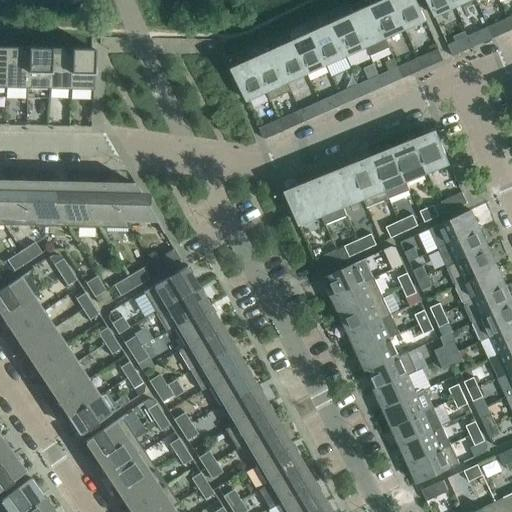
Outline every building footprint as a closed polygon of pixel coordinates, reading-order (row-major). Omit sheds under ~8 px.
[(405,29),(391,0),(383,0),(371,6),(385,38),(405,29)] [(425,20),(416,0),(391,0),(405,29),(425,20)] [(427,0),(434,16),(455,7),(451,0),(427,0)] [(371,6),(351,15),(366,47),(370,57),(390,48),(385,38),(371,6)] [(366,47),(351,15),(331,24),(346,56),(366,47)] [(498,23),(504,34),(511,30),(511,27),(508,19),(498,23)] [(346,56),(331,24),(312,32),(326,65),(346,56)] [(479,32),(484,43),(493,39),(488,27),(479,32)] [(326,65),(312,32),(292,41),(307,74),(326,65)] [(459,41),(464,52),(474,47),(469,36),(459,41)] [(307,74),(292,41),(272,50),(287,83),(288,82),(307,74)] [(5,87),(6,87),(13,88),(13,94),(28,94),(28,88),(27,88),(27,47),(6,47),(5,87)] [(27,88),(28,88),(35,88),(35,94),(49,95),(49,88),(48,88),(49,48),(27,47),(27,88)] [(48,88),(49,88),(57,89),(56,95),(71,95),(71,89),(70,89),(71,48),(49,48),(48,88)] [(70,89),(71,89),(78,89),(78,95),(92,95),(93,49),(71,48),(70,89)] [(429,54),(434,65),(444,61),(439,49),(429,54)] [(272,50),(253,59),(267,92),(271,101),(291,92),(287,83),(272,50)] [(418,58),(409,63),(414,74),(423,70),(418,58)] [(247,101),(266,92),(267,92),(253,59),(232,68),(247,101)] [(398,67),(389,72),(394,83),(404,78),(398,67)] [(379,76),(369,80),(374,92),(384,87),(379,76)] [(359,85),(349,89),(354,100),(364,96),(359,85)] [(339,93),(329,98),(334,109),(344,105),(339,93)] [(319,102),(310,106),(315,118),(324,114),(319,102)] [(290,115),(295,127),(305,122),(300,111),(290,115)] [(275,135),(285,131),(280,120),(270,124),(275,135)] [(449,164),(436,131),(414,140),(427,173),(449,164)] [(393,148),(406,181),(427,173),(414,140),(393,148)] [(393,148),(372,157),(385,190),(389,199),(410,191),(406,181),(393,148)] [(372,157),(351,166),(364,199),(368,208),(389,199),(385,190),(372,157)] [(343,207),(363,199),(364,199),(351,166),(329,174),(343,207)] [(325,225),(347,216),(343,207),(329,174),(308,183),(322,216),(325,225)] [(0,181),(0,216),(6,226),(37,227),(10,182),(0,181)] [(10,182),(37,227),(68,227),(41,182),(10,182)] [(41,182),(68,227),(99,228),(72,183),(41,182)] [(72,183),(99,228),(130,229),(103,184),(72,183)] [(286,192),(300,224),(322,216),(308,183),(286,192)] [(157,221),(135,185),(103,184),(130,229),(131,229),(126,220),(155,221),(156,222),(157,221)] [(467,203),(462,192),(441,202),(446,213),(467,203)] [(439,216),(434,205),(420,212),(425,223),(439,216)] [(471,210),(429,230),(438,249),(448,245),(480,230),(471,210)] [(418,226),(413,215),(400,221),(405,232),(418,226)] [(386,228),(391,238),(405,232),(400,221),(386,228)] [(448,245),(438,249),(447,267),(456,263),(488,248),(480,230),(448,245)] [(377,245),(372,234),(358,240),(363,251),(377,245)] [(345,247),(350,258),(363,251),(358,240),(345,247)] [(41,253),(34,243),(21,251),(27,262),(41,253)] [(419,258),(414,248),(405,253),(409,262),(419,258)] [(456,263),(447,267),(455,286),(465,282),(497,267),(488,248),(456,263)] [(157,274),(180,261),(173,249),(150,263),(157,274)] [(342,261),(337,250),(316,260),(321,271),(342,261)] [(7,260),(14,271),(27,262),(21,251),(7,260)] [(389,260),(394,269),(404,265),(399,255),(389,260)] [(60,276),(69,270),(61,256),(51,256),(49,258),(60,276)] [(365,259),(324,278),(333,297),(365,282),(374,278),(365,259)] [(187,266),(143,292),(155,313),(196,288),(196,287),(188,274),(189,274),(186,268),(187,267),(187,266)] [(423,267),(413,271),(418,281),(427,276),(423,267)] [(473,300),(505,285),(497,267),(465,282),(455,286),(464,304),(473,300)] [(149,279),(142,268),(128,277),(135,288),(149,279)] [(69,270),(60,276),(67,287),(76,281),(69,270)] [(32,295),(38,291),(27,274),(30,272),(29,271),(0,289),(0,315),(31,295),(32,295)] [(408,274),(398,278),(402,288),(412,283),(408,274)] [(85,283),(94,298),(105,291),(96,276),(85,283)] [(422,291),(432,286),(427,276),(418,281),(422,291)] [(113,285),(120,296),(135,288),(128,277),(113,285)] [(374,278),(365,282),(333,297),(341,316),(383,297),(374,278)] [(407,298),(417,293),(412,283),(402,288),(407,298)] [(511,299),(505,285),(473,300),(464,304),(473,323),(511,304),(511,299)] [(167,333),(174,329),(173,328),(208,307),(200,294),(201,293),(197,288),(199,287),(198,286),(196,287),(196,288),(155,313),(167,333)] [(105,291),(94,298),(98,304),(105,306),(112,301),(105,291)] [(82,310),(91,304),(84,293),(75,299),(82,310)] [(0,321),(1,322),(1,323),(5,321),(12,332),(43,312),(32,295),(31,295),(0,315),(0,321)] [(350,334),(391,315),(383,297),(341,316),(350,334)] [(91,304),(82,310),(89,321),(99,315),(91,304)] [(440,304),(430,308),(435,318),(444,313),(440,304)] [(511,304),(473,323),(481,342),(490,337),(511,327),(511,304)] [(174,329),(185,347),(185,348),(219,327),(219,326),(211,313),(212,313),(209,307),(210,307),(210,306),(208,307),(173,328),(174,329)] [(425,311),(415,315),(419,325),(429,320),(425,311)] [(19,343),(16,345),(20,351),(54,329),(43,312),(12,332),(19,343)] [(439,328),(449,323),(444,313),(435,318),(439,328)] [(358,353),(391,338),(400,334),(391,315),(350,334),(358,353)] [(129,328),(122,317),(111,324),(118,335),(129,328)] [(424,335),(434,330),(429,320),(419,325),(424,335)] [(190,372),(197,368),(197,367),(231,347),(231,346),(223,333),(224,332),(221,327),(222,326),(221,325),(219,326),(219,327),(185,348),(185,347),(178,351),(190,372)] [(104,344),(113,338),(106,327),(97,333),(104,344)] [(511,327),(490,337),(481,342),(490,360),(499,356),(511,349),(511,327)] [(65,346),(54,329),(20,351),(23,356),(24,357),(27,355),(35,366),(65,346)] [(130,354),(141,347),(135,336),(124,343),(130,354)] [(113,338),(104,344),(111,355),(121,349),(113,338)] [(399,356),(391,338),(358,353),(367,371),(399,357),(399,356)] [(454,342),(444,346),(449,356),(459,352),(454,342)] [(233,345),(231,346),(231,347),(197,367),(197,368),(208,387),(243,366),(242,366),(234,352),(235,352),(232,347),(234,346),(233,345)] [(42,377),(39,379),(42,385),(76,363),(65,346),(35,366),(42,377)] [(435,351),(439,361),(449,356),(444,346),(435,351)] [(141,347),(130,354),(137,364),(148,357),(141,347)] [(511,349),(499,356),(490,360),(498,379),(511,372),(511,349)] [(399,357),(367,371),(375,390),(408,375),(417,371),(408,352),(399,357)] [(459,352),(449,356),(453,366),(463,362),(459,352)] [(439,361),(444,371),(453,366),(449,356),(439,361)] [(126,379),(136,373),(129,362),(119,368),(126,379)] [(46,391),(50,389),(57,400),(88,380),(76,363),(42,385),(46,390),(46,391)] [(244,366),(245,365),(245,364),(242,366),(243,366),(208,387),(220,406),(254,386),(254,385),(246,372),(247,372),(244,366)] [(511,372),(498,379),(507,397),(511,394),(511,372)] [(136,373),(126,379),(133,389),(143,383),(136,373)] [(155,392),(166,385),(159,375),(149,382),(155,392)] [(384,409),(416,394),(408,376),(408,375),(375,390),(384,409)] [(474,378),(464,382),(469,392),(478,388),(474,378)] [(64,411),(61,413),(65,419),(99,397),(98,396),(88,380),(57,400),(64,411)] [(256,384),(254,385),(254,386),(220,406),(231,425),(231,426),(266,405),(258,392),(259,391),(255,386),(257,385),(256,384)] [(166,385),(155,392),(162,403),(173,396),(166,385)] [(459,385),(449,389),(453,399),(463,395),(459,385)] [(473,402),(483,397),(478,388),(469,392),(473,402)] [(105,392),(98,396),(99,397),(65,419),(68,424),(69,425),(72,423),(80,434),(120,408),(119,407),(116,409),(105,392)] [(392,427),(425,412),(416,394),(384,409),(392,427)] [(458,409),(468,404),(463,395),(453,399),(458,409)] [(147,399),(142,403),(146,410),(153,421),(163,415),(156,404),(154,400),(147,399)] [(237,450),(243,446),(277,425),(269,411),(270,411),(267,405),(268,405),(268,404),(266,405),(231,426),(231,425),(224,429),(237,450)] [(401,446),(442,427),(434,408),(425,412),(392,427),(401,446)] [(180,430),(191,423),(184,413),(173,420),(180,430)] [(92,453),(89,455),(92,461),(133,434),(122,418),(125,416),(124,415),(84,441),(92,453)] [(163,415),(153,421),(160,432),(170,426),(163,415)] [(491,415),(481,419),(486,429),(495,425),(491,415)] [(476,422),(466,426),(470,436),(480,432),(476,422)] [(191,423),(180,430),(187,441),(198,434),(191,423)] [(279,423),(277,425),(243,446),(255,465),(289,445),(289,444),(281,431),(282,430),(279,425),(280,424),(279,423)] [(490,439),(500,435),(495,425),(486,429),(490,439)] [(410,464),(451,445),(442,427),(401,446),(410,464)] [(475,446),(485,441),(480,432),(470,436),(475,446)] [(96,467),(100,465),(107,476),(144,451),(133,434),(92,461),(96,466),(96,467)] [(0,464),(13,455),(12,455),(5,444),(5,443),(2,439),(2,438),(1,437),(0,438),(1,439),(0,439),(0,464)] [(175,455),(185,449),(178,438),(168,444),(175,455)] [(291,443),(289,444),(289,445),(255,465),(266,485),(301,464),(300,464),(293,451),(293,450),(290,445),(292,444),(291,443)] [(418,484),(460,465),(451,445),(410,464),(418,484)] [(185,449),(175,455),(182,466),(192,460),(185,449)] [(511,449),(499,455),(504,466),(506,465),(511,462),(511,449)] [(115,487),(111,489),(115,495),(156,468),(144,451),(107,476),(115,487)] [(205,469),(215,462),(209,451),(198,458),(205,469)] [(0,490),(26,472),(25,471),(24,471),(16,461),(17,460),(14,455),(13,454),(12,455),(13,455),(0,464),(0,490)] [(215,462),(205,469),(211,479),(222,472),(215,462)] [(266,485),(257,490),(269,510),(278,504),(312,484),(312,483),(304,470),(305,470),(302,464),(303,464),(303,462),(300,464),(301,464),(266,485)] [(469,482),(483,476),(478,465),(464,471),(469,482)] [(119,501),(123,499),(130,510),(167,485),(156,468),(115,495),(118,500),(119,501)] [(197,489),(207,483),(200,472),(190,478),(197,489)] [(31,479),(30,478),(0,499),(0,511),(19,511),(42,496),(41,495),(30,480),(31,479)] [(443,481),(422,491),(427,502),(448,492),(443,481)] [(314,482),(312,483),(312,484),(278,504),(282,511),(309,511),(324,504),(324,503),(316,490),(317,489),(313,484),(315,483),(314,482)] [(207,483),(197,489),(205,500),(214,494),(207,483)] [(131,511),(163,511),(171,506),(172,507),(178,503),(167,485),(130,510),(131,511)] [(229,507),(240,500),(234,490),(223,497),(229,507)] [(511,511),(511,494),(496,502),(500,511),(499,511),(511,511)] [(52,511),(45,501),(46,501),(43,496),(42,495),(41,495),(42,496),(19,511),(52,511)] [(240,500),(229,507),(232,511),(244,511),(247,511),(240,500)] [(326,502),(324,503),(324,504),(309,511),(329,511),(327,509),(328,509),(325,504),(327,503),(326,502)] [(499,511),(500,511),(496,502),(474,511),(499,511)]
